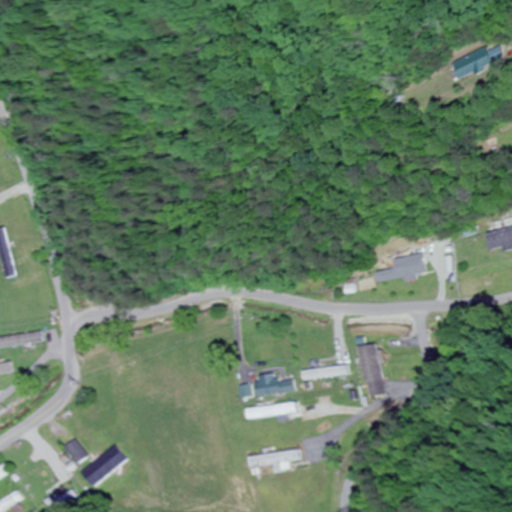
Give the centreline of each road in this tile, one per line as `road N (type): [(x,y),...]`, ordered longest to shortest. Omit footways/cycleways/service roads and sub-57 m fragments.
road 1 (residential): [(66,322),(236,289),(328,308),(464,300),(511,288)]
road 2 (secondary): [(0,440),(55,404),(71,379),(45,229),(0,102)]
road 3 (residential): [(411,303),(417,376),(365,445),(341,491),(341,511)]
